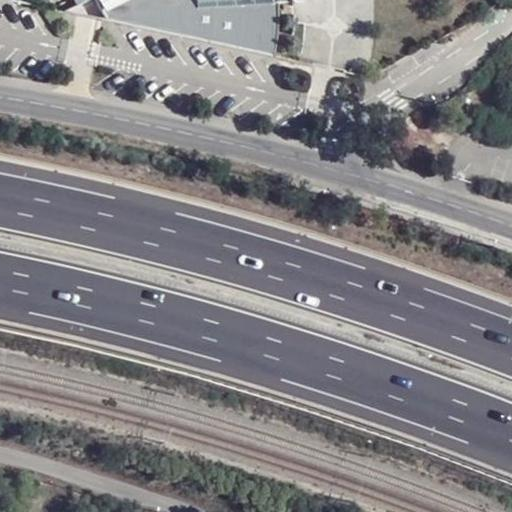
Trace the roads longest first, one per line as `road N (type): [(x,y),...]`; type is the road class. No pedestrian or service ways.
road 1 (motorway): [(511,344),(258,256),(0,196)]
road 2 (motorway): [(0,278),(227,330),(511,425)]
road 3 (residential): [(334,168),(0,96)]
road 4 (residential): [(334,168),(349,129),(511,20)]
road 5 (residential): [(511,225),(334,168)]
road 6 (residential): [(170,511),(0,460)]
